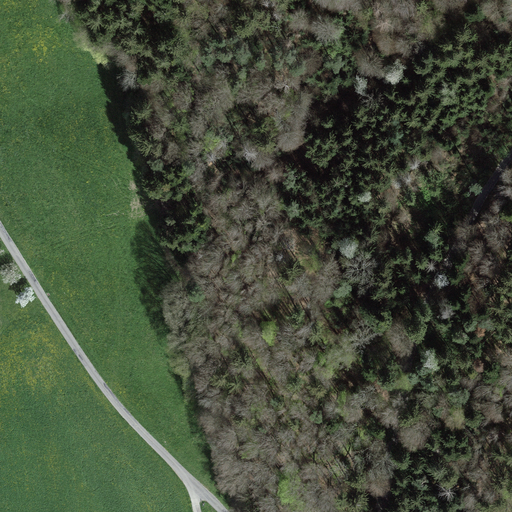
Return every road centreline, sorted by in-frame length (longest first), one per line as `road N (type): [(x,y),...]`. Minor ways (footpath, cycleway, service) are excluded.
road 1 (unclassified): [(511,149),(451,241),(423,313),(378,511)]
road 2 (unclassified): [(223,511),(112,399),(0,228)]
